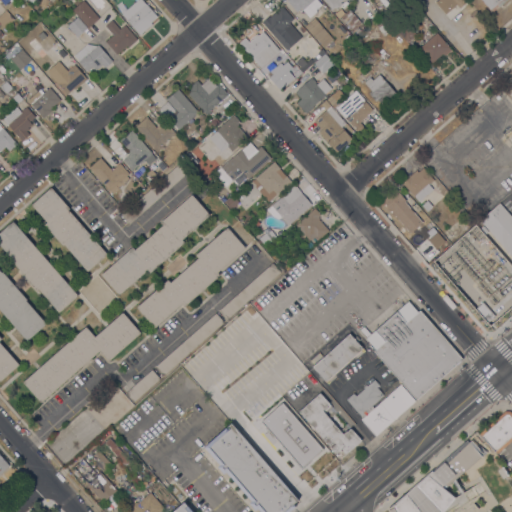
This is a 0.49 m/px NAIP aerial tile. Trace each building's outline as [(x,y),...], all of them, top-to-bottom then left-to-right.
[(83,0),(99,18),(88,28),(72,10),(83,0)] [(286,1),(287,0),(316,0),(321,5),(315,10),(316,11),(309,18),(301,8),(296,12),(286,1)] [(342,0),(340,2),(342,4),(336,9),(334,8),(332,9),(324,0),(342,0)] [(465,0),(467,2),(459,8),(456,5),(445,14),(435,2),(437,0),(465,0)] [(506,0),(499,7),(497,4),(490,11),(480,0),(506,0)] [(146,4),(157,17),(150,23),(151,24),(139,34),(127,20),(146,4)] [(126,11),(122,15),(117,10),(121,6),(126,11)] [(262,22),(269,17),(282,6),(293,19),(289,23),(301,37),(286,50),(262,22)] [(340,8),(344,13),(349,9),(361,23),(351,31),(340,17),(338,18),(334,14),(340,8)] [(14,19),(4,28),(0,24),(0,14),(6,10),(14,19)] [(87,28),(77,37),(67,26),(77,17),(87,28)] [(455,26),(449,32),(441,23),(447,17),(455,26)] [(333,39),(324,47),(312,34),(311,35),(304,26),(314,18),(333,39)] [(137,39),(128,47),(126,46),(116,54),(105,42),(113,35),(105,26),(111,20),(119,29),(124,25),(137,39)] [(346,31),(341,35),(336,29),(341,25),(346,31)] [(407,42),(400,34),(409,27),(416,34),(407,42)] [(46,36),(41,40),(37,35),(42,31),(46,36)] [(279,51),(260,67),(239,43),(245,38),(249,42),(254,38),(253,37),(257,34),(258,36),(263,32),(279,51)] [(436,32),(449,47),(449,48),(451,50),(444,56),(442,53),(432,63),(419,48),(436,32)] [(351,37),(347,42),(343,38),(348,34),(351,37)] [(30,39),(25,43),(22,39),(26,35),(30,39)] [(40,46),(35,51),(28,43),(33,38),(40,46)] [(98,45),(112,61),(105,68),(102,64),(95,70),(92,66),(87,71),(73,55),(86,44),(97,46),(98,45)] [(46,54),(41,58),(36,52),(41,48),(46,54)] [(302,72),(299,69),(301,67),(296,62),(301,57),(306,62),(311,58),(312,60),(318,54),(317,53),(321,49),(324,52),(313,62),(302,72)] [(30,61),(20,70),(10,58),(20,50),(30,61)] [(37,56),(33,59),(29,54),(32,51),(37,56)] [(315,64),(314,63),(324,53),(325,55),(333,64),(322,73),(315,64)] [(86,79),(74,89),(73,88),(67,94),(46,71),(58,61),(63,66),(70,60),(74,65),(86,79)] [(280,90),(269,78),(272,75),(270,72),(280,63),(282,65),(287,61),(292,68),(288,71),(294,78),(280,90)] [(369,77),(372,80),(379,74),(397,95),(393,98),(395,101),(390,106),(387,103),(383,107),(377,100),(375,101),(368,94),(371,91),(364,82),(369,77)] [(340,76),(345,81),(340,85),(335,80),(340,76)] [(206,114),(185,91),(197,80),(201,85),(209,77),(216,86),(218,84),(219,84),(220,84),(223,87),(222,88),(227,94),(206,114)] [(312,77),(316,82),(315,83),(316,84),(322,78),(331,88),(325,94),(325,95),(312,106),(313,107),(306,113),(296,103),(300,99),(295,92),(312,77)] [(15,92),(9,97),(6,93),(5,94),(0,88),(0,86),(5,81),(15,92)] [(60,100),(50,109),(52,110),(43,118),(30,104),(27,100),(38,91),(41,94),(49,87),(60,100)] [(198,112),(178,129),(169,119),(168,120),(158,109),(167,101),(166,99),(178,89),(198,112)] [(355,90),(373,110),(359,122),(365,128),(359,133),(336,108),(355,90)] [(17,103),(12,97),(17,93),(22,99),(17,103)] [(337,101),(331,105),(326,99),(331,95),(337,101)] [(345,124),(341,127),(351,139),(337,152),(328,142),(327,143),(318,132),(321,129),(313,121),(326,110),(320,103),(324,100),(330,107),(345,124)] [(2,119),(15,107),(19,112),(26,107),(35,117),(29,122),(31,124),(27,128),(29,129),(26,131),(29,134),(21,141),(2,119)] [(134,127),(146,116),(150,120),(157,114),(165,122),(175,132),(155,150),(134,127)] [(214,131),(233,115),(239,121),(237,123),(238,125),(237,126),(247,137),(231,151),(214,131)] [(2,127),(17,144),(9,151),(5,146),(0,150),(0,126),(1,128),(2,127)] [(136,176),(122,160),(128,155),(126,152),(129,151),(120,140),(132,130),(152,153),(151,154),(155,159),(148,165),(136,176)] [(250,142),(256,149),(260,146),(268,155),(267,155),(270,159),(247,179),(242,172),(232,181),(220,167),(250,142)] [(88,168),(100,157),(110,168),(112,166),(113,168),(119,163),(129,174),(126,176),(129,179),(124,184),(113,194),(109,190),(108,191),(88,168)] [(182,160),(191,170),(129,224),(121,214),(182,160)] [(291,181),(267,201),(255,186),(256,186),(252,181),(255,179),(254,178),(274,161),(291,181)] [(402,183),(416,170),(418,172),(423,167),(433,180),(428,184),(433,189),(427,195),(427,194),(418,202),(402,183)] [(213,181),(208,185),(205,181),(209,177),(213,181)] [(266,209),(282,196),(281,195),(294,184),(312,205),(288,225),(281,217),(278,219),(272,216),(266,209)] [(51,187),(70,209),(68,210),(107,254),(87,272),(64,245),(63,246),(44,224),(46,222),(31,205),(51,187)] [(382,200),(395,188),(405,200),(404,201),(408,206),(396,216),(392,212),(382,200)] [(132,246),(135,249),(162,226),(159,223),(191,194),(210,215),(182,239),(184,243),(149,274),(146,271),(118,296),(100,275),(132,246)] [(233,195),(239,202),(230,209),(225,203),(233,195)] [(425,199),(432,206),(426,211),(420,204),(425,199)] [(511,256),(480,220),(498,204),(500,203),(511,216),(511,256)] [(320,215),(318,216),(319,218),(318,219),(328,230),(317,241),(314,237),(311,240),(310,239),(309,240),(295,225),(314,208),(320,215)] [(78,296),(58,313),(38,289),(37,290),(12,262),(14,261),(0,245),(0,231),(12,221),(78,296)] [(167,279),(170,282),(198,258),(195,254),(227,227),(245,248),(217,272),(220,275),(184,306),(182,304),(154,328),(135,307),(167,279)] [(265,245),(259,238),(265,232),(266,234),(270,230),(275,236),(265,245)] [(272,263),(280,272),(227,319),(219,309),(272,263)] [(0,270),(1,272),(2,271),(27,300),(26,300),(46,324),(26,341),(0,311),(0,270)] [(373,351),(375,349),(365,338),(408,301),(417,312),(418,311),(461,360),(416,400),(373,351)] [(494,315),(486,322),(475,309),(482,302),(494,315)] [(85,326),(94,336),(122,312),(141,333),(109,361),(100,350),(40,403),(22,382),(85,326)] [(215,313),(224,322),(164,375),(155,366),(215,313)] [(349,333),(353,338),(356,336),(359,340),(357,342),(364,350),(362,352),(361,351),(328,380),(330,382),(328,384),(324,379),(323,380),(319,376),(320,375),(312,366),(349,333)] [(0,337),(1,339),(0,340),(0,342),(19,364),(0,381),(0,337)] [(133,402),(125,393),(151,369),(160,378),(133,402)] [(375,436),(360,419),(362,418),(346,399),(353,393),(355,395),(364,388),(363,387),(366,384),(367,386),(374,379),(379,385),(376,387),(381,392),(383,395),(380,397),(381,398),(368,409),(370,411),(401,384),(415,401),(375,436)] [(319,393),(331,406),(324,412),(343,434),(350,428),(361,440),(340,459),(298,411),(319,393)] [(304,424),(271,453),(255,435),(256,434),(247,423),(255,416),(254,415),(260,409),(261,410),(279,395),(304,424)] [(511,439),(496,454),(479,434),(505,411),(510,411),(511,413),(511,439)] [(297,501),(293,504),(295,506),(288,511),(260,511),(257,508),(255,510),(249,503),(251,501),(225,472),(223,474),(217,467),(219,465),(204,447),(206,445),(197,436),(210,425),(218,434),(221,431),(213,422),(220,415),(229,425),(230,424),(297,501)] [(130,461),(124,466),(104,443),(109,438),(130,461)] [(441,511),(416,486),(468,442),(479,453),(441,487),(454,498),(442,511),(441,511)] [(113,466),(105,473),(88,453),(95,447),(113,466)] [(0,454),(10,466),(0,474),(0,454)] [(117,490),(102,502),(72,467),(86,455),(117,490)] [(150,492),(164,507),(158,511),(127,511),(131,508),(131,505),(134,502),(138,502),(150,492)] [(397,511),(394,505),(406,495),(419,511),(397,511)] [(172,511),(184,502),(192,511),(172,511)]
